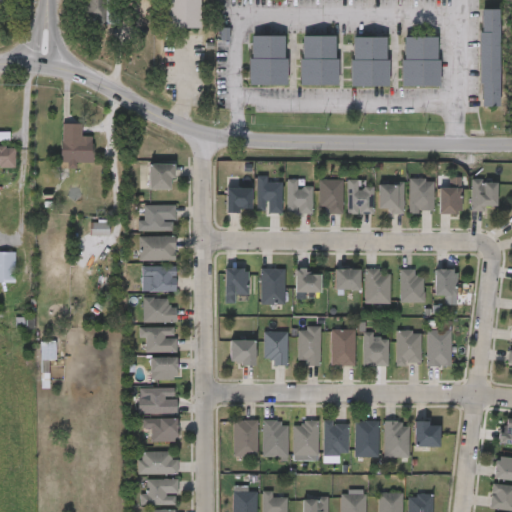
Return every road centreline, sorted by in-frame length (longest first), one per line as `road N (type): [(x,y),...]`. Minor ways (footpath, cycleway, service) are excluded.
road 1 (tertiary): [(0,65),(61,70),(165,123),(223,138),(511,143)]
road 2 (residential): [(202,133),(206,511)]
road 3 (residential): [(460,16),(241,18),(236,139)]
road 4 (residential): [(511,396),(205,395)]
road 5 (residential): [(203,245),(466,240),(492,256)]
road 6 (residential): [(492,256),(459,511)]
road 7 (residential): [(455,143),(461,0)]
